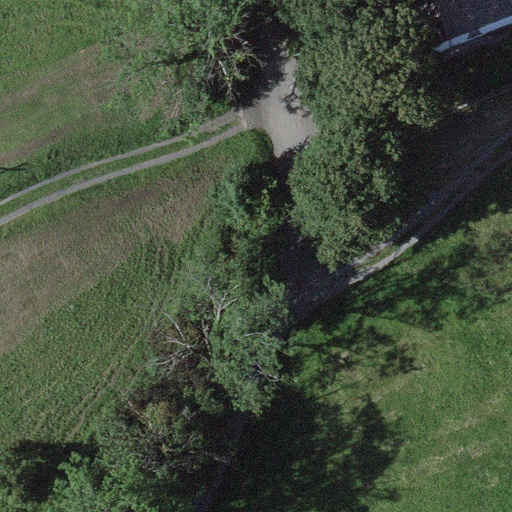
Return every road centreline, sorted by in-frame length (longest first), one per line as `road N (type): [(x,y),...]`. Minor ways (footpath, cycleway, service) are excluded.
road 1 (unclassified): [(187,511),(241,408),(288,277),(293,217),(269,63),(272,0)]
road 2 (track): [(281,109),(21,196),(0,210)]
road 3 (track): [(511,147),(376,260),(288,277)]
